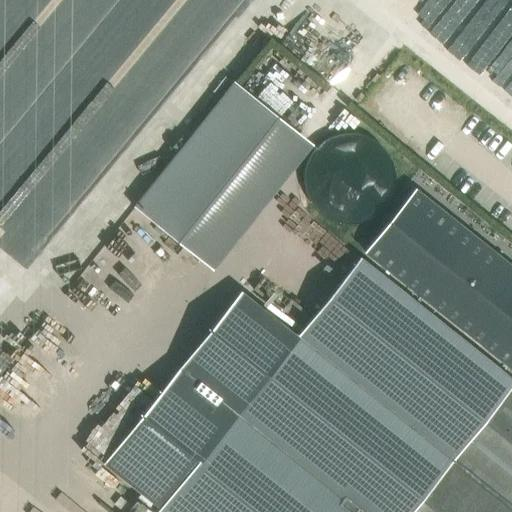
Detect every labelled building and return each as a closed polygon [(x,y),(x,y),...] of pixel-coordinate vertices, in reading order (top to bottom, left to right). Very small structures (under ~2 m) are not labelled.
[(25,35),(45,0),(0,0),(0,37),(0,38),(10,34),(4,20),(15,27),(19,20),(25,35)] [(367,221),(371,140),(311,136),(307,202),(343,204),(342,220),(367,221)] [(160,174),(134,206),(197,257),(223,224),(160,174)] [(416,187),(366,250),(511,365),(511,289),(489,270),(501,255),(416,187)] [(511,511),(511,377),(362,256),(298,336),(241,292),(104,464),(141,493),(137,498),(141,501),(132,511),(511,511)] [(0,464),(10,471),(60,397),(11,363),(27,340),(0,321),(0,464)]
